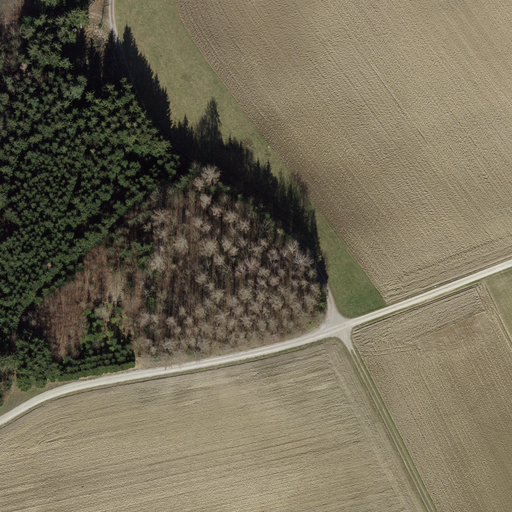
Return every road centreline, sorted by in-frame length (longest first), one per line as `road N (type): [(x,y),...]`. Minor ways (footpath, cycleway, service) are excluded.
road 1 (track): [(431,511),(309,255),(164,137),(126,69),(114,0)]
road 2 (track): [(511,262),(341,327),(260,352),(74,387),(0,421)]
road 3 (track): [(17,411),(19,330),(42,285),(161,191),(189,159)]
